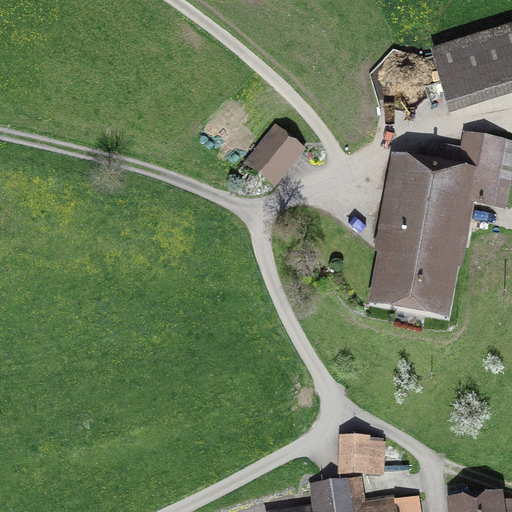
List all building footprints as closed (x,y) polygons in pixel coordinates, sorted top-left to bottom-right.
[(511,93),(511,29),(436,52),(453,111),(511,93)] [(251,166),(270,182),(297,149),(277,133),(251,166)] [(505,207),(511,170),(511,143),(469,136),(466,152),(438,147),(435,166),(409,162),(384,297),(439,307),(459,198),(505,207)] [(341,439),(339,473),(380,475),(381,447),(366,446),(367,441),(341,439)] [(358,481),(314,487),(317,511),(405,511),(404,502),(395,503),(395,506),(363,511),(358,481)] [(511,511),(511,498),(458,504),(458,511),(511,511)]
